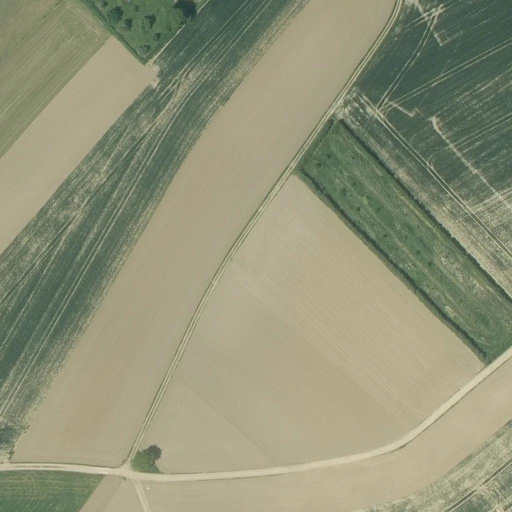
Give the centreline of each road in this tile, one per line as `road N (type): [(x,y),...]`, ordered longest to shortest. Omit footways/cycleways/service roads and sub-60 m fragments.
road 1 (track): [(124,474),(223,264),(399,0)]
road 2 (track): [(511,352),(385,452),(282,472),(124,474)]
road 3 (track): [(124,474),(0,466)]
